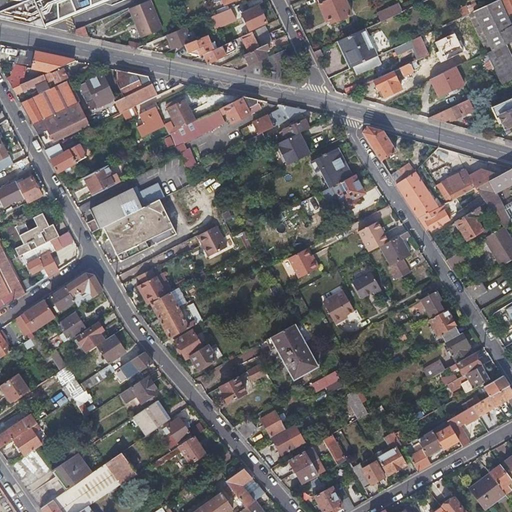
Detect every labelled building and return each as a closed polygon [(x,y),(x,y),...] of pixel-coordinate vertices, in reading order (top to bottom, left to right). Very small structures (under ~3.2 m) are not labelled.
[(0,0),(0,18),(39,27),(103,0),(0,0)] [(147,0),(128,8),(134,24),(137,23),(144,37),(162,29),(149,0),(147,0)] [(317,0),(326,19),(334,15),(336,19),(351,12),(345,0),(317,0)] [(486,52),(505,43),(511,39),(511,25),(507,15),(511,12),(511,0),(496,0),(470,13),(486,52)] [(403,10),(401,7),(399,3),(377,13),(380,21),(403,10)] [(241,13),(245,21),(249,29),(266,21),(258,5),(241,13)] [(211,17),(213,22),(215,28),(235,19),(230,8),(211,17)] [(141,38),(144,37),(137,23),(134,24),(141,38)] [(265,25),(252,31),(241,36),(249,52),(259,47),(269,43),(272,41),(265,25)] [(88,37),(85,27),(76,30),(76,34),(88,37)] [(184,45),(192,42),(186,28),(167,36),(174,50),(184,45)] [(351,67),(377,55),(365,28),(336,41),(349,68),(351,67)] [(207,35),(192,42),(184,45),(188,54),(200,56),(202,54),(213,49),(207,35)] [(421,35),(415,37),(409,40),(412,46),(411,47),(417,59),(429,53),(421,35)] [(139,48),(147,50),(154,52),(165,46),(162,38),(146,45),(139,48)] [(231,41),(213,49),(202,54),(204,59),(206,63),(207,63),(235,50),(231,41)] [(259,47),(249,52),(244,54),(249,65),(267,56),(264,50),(271,47),(269,43),(259,47)] [(511,77),(511,57),(505,43),(486,52),(500,83),(511,77)] [(272,54),(274,58),(277,62),(286,58),(282,49),(272,54)] [(313,52),(315,55),(317,59),(323,56),(320,49),(313,52)] [(37,69),(48,71),(49,71),(72,60),(27,50),(24,65),(12,63),(11,72),(12,74),(6,79),(11,88),(32,79),(23,74),(26,66),(37,69)] [(380,63),(377,55),(351,67),(355,74),(380,63)] [(400,67),(402,71),(403,74),(413,69),(410,62),(400,67)] [(23,74),(32,79),(42,74),(48,71),(37,69),(26,66),(23,74)] [(430,79),(435,87),(439,96),(446,93),(452,90),(465,84),(456,66),(430,79)] [(42,74),(50,89),(57,86),(56,84),(68,78),(62,67),(50,72),(49,71),(48,71),(42,74)] [(402,71),(400,67),(393,71),(399,81),(405,77),(403,74),(402,71)] [(118,84),(123,95),(130,109),(135,106),(157,96),(147,76),(117,69),(118,84)] [(382,95),(383,94),(384,93),(388,99),(404,89),(399,81),(393,71),(374,80),(382,95)] [(42,74),(32,79),(11,88),(15,95),(42,82),(45,87),(36,91),(38,94),(50,89),(42,74)] [(90,110),(83,113),(90,128),(122,113),(130,109),(123,95),(114,99),(102,74),(79,85),(90,110)] [(50,89),(38,94),(20,103),(31,125),(78,101),(80,100),(70,80),(57,86),(50,89)] [(511,95),(490,106),(496,118),(498,117),(504,129),(511,125),(511,95)] [(219,112),(222,117),(226,125),(258,108),(256,103),(258,100),(243,97),(218,109),(219,112)] [(195,120),(190,109),(185,98),(166,107),(178,128),(195,120)] [(83,113),(78,101),(31,125),(45,149),(44,150),(56,172),(85,156),(73,136),(90,128),(83,113)] [(447,120),(448,121),(458,116),(457,115),(464,112),(459,103),(428,118),(443,122),(447,120)] [(306,111),(292,107),(279,104),(279,112),(283,122),(306,111)] [(139,113),(135,106),(130,109),(122,113),(125,120),(136,115),(139,113)] [(136,115),(138,119),(140,124),(135,127),(139,136),(163,125),(153,106),(139,113),(136,115)] [(216,114),(219,112),(218,109),(195,120),(178,128),(171,131),(167,134),(170,141),(173,146),(221,124),(216,114)] [(250,124),(255,135),(261,132),(276,125),(271,114),(250,124)] [(304,119),(291,125),(279,132),(282,138),(285,136),(286,138),(299,132),(308,128),(304,119)] [(362,132),(371,146),(381,160),(395,150),(381,130),(367,125),(362,132)] [(261,132),(255,135),(244,140),(248,149),(253,146),(257,153),(269,147),(261,132)] [(286,138),(276,143),(286,164),(309,153),(299,132),(286,138)] [(0,166),(2,170),(12,164),(7,155),(6,156),(0,144),(0,134),(0,133),(0,166)] [(165,143),(170,141),(167,134),(162,136),(165,143)] [(456,161),(437,146),(423,164),(442,180),(456,161)] [(330,187),(332,186),(352,176),(337,148),(311,162),(316,171),(321,169),(330,187)] [(178,157),(184,169),(189,166),(190,166),(184,154),(178,157)] [(467,191),(480,184),(511,167),(511,166),(493,161),(460,179),(467,191)] [(92,195),(103,190),(113,184),(109,175),(112,174),(107,164),(82,177),(92,195)] [(397,171),(403,180),(416,173),(409,164),(397,171)] [(184,169),(191,184),(197,181),(189,166),(184,169)] [(511,167),(480,184),(489,200),(494,208),(503,224),(511,218),(511,215),(505,206),(496,192),(511,182),(511,167)] [(40,199),(39,198),(38,196),(40,194),(28,172),(19,177),(20,179),(15,183),(16,185),(23,198),(26,203),(29,201),(31,204),(40,199)] [(416,173),(403,180),(396,184),(418,218),(438,207),(416,173)] [(352,176),(332,186),(344,210),(355,204),(354,203),(352,199),(356,196),(364,192),(354,175),(352,176)] [(157,200),(160,199),(163,197),(156,183),(138,192),(134,187),(88,210),(93,218),(85,222),(91,232),(103,226),(157,200)] [(23,198),(16,185),(8,190),(15,203),(23,198)] [(306,206),(304,208),(301,209),(304,216),(320,207),(314,195),(304,201),(306,206)] [(174,236),(157,200),(103,226),(120,261),(174,236)] [(471,244),(482,237),(492,231),(489,225),(484,228),(478,218),(494,208),(489,200),(457,221),(467,239),(468,239),(471,244)] [(443,204),(438,207),(418,218),(426,230),(429,228),(431,231),(451,220),(449,218),(453,216),(448,207),(446,209),(443,204)] [(224,221),(228,220),(231,218),(228,210),(221,212),(224,221)] [(49,226),(46,220),(43,214),(33,219),(38,227),(30,231),(26,222),(15,228),(23,245),(16,249),(20,257),(44,245),(56,238),(59,237),(53,225),(49,226)] [(376,222),(357,233),(369,253),(379,246),(388,241),(376,222)] [(492,231),(482,237),(492,252),(499,265),(511,256),(511,239),(503,224),(492,231)] [(227,246),(216,225),(198,235),(208,255),(227,246)] [(388,267),(392,274),(396,280),(410,271),(403,258),(410,254),(401,240),(409,235),(406,231),(388,241),(379,246),(391,266),(388,267)] [(60,246),(56,238),(44,245),(48,253),(60,246)] [(0,305),(25,290),(0,241),(0,305)] [(305,247),(286,257),(297,277),(317,266),(313,258),(311,259),(309,255),(305,247)] [(446,259),(449,262),(451,266),(466,256),(462,250),(446,259)] [(43,267),(47,276),(58,269),(48,253),(26,264),(31,273),(43,267)] [(150,303),(165,294),(157,276),(153,269),(138,276),(142,284),(141,284),(150,303)] [(208,277),(205,271),(199,275),(202,280),(208,277)] [(87,289),(88,291),(89,293),(75,303),(77,307),(102,291),(92,275),(84,272),(64,286),(73,300),(80,296),(78,294),(87,289)] [(353,284),(357,292),(361,299),(373,292),(380,288),(371,274),(353,284)] [(473,300),(480,295),(487,291),(479,278),(465,287),(473,300)] [(73,300),(64,286),(49,295),(59,311),(73,301),(73,300)] [(168,338),(188,327),(178,306),(186,302),(178,287),(165,294),(150,303),(168,338)] [(410,330),(429,319),(443,311),(438,302),(441,300),(435,290),(419,299),(428,314),(407,326),(410,330)] [(336,327),(340,325),(343,323),(341,320),(346,317),(354,312),(344,294),(324,306),(336,327)] [(19,315),(31,332),(54,317),(43,299),(19,315)] [(440,333),(445,342),(459,333),(445,310),(443,311),(429,319),(438,335),(440,333)] [(85,328),(80,320),(75,313),(57,324),(67,340),(85,328)] [(31,332),(19,315),(13,319),(21,330),(22,330),(25,334),(26,333),(30,338),(33,336),(31,332)] [(96,345),(104,340),(99,334),(103,331),(98,323),(76,339),(85,353),(96,345)] [(270,337),(282,358),(293,379),(318,367),(295,324),(270,337)] [(107,338),(103,331),(99,334),(104,340),(107,338)] [(188,356),(203,348),(193,331),(175,341),(185,359),(188,356)] [(445,342),(457,363),(471,354),(468,348),(470,347),(461,332),(459,333),(445,342)] [(0,357),(5,354),(11,350),(4,340),(0,333),(0,357)] [(107,338),(104,340),(96,345),(108,363),(125,351),(113,334),(107,338)] [(396,338),(398,340),(400,343),(406,339),(403,334),(396,338)] [(42,347),(34,335),(33,336),(30,338),(38,351),(42,347)] [(207,345),(203,348),(188,356),(197,370),(215,359),(207,345)] [(55,355),(52,350),(47,353),(51,358),(55,355)] [(118,368),(125,379),(151,362),(143,352),(118,368)] [(47,353),(45,355),(42,357),(45,362),(51,358),(47,353)] [(459,366),(464,375),(481,365),(474,353),(471,354),(457,363),(450,367),(452,370),(459,366)] [(445,369),(443,365),(440,361),(423,370),(428,379),(445,369)] [(116,370),(113,367),(111,364),(92,378),(96,383),(116,370)] [(263,364),(256,368),(249,371),(257,387),(271,379),(263,364)] [(483,369),(481,365),(464,375),(448,384),(452,390),(458,386),(458,385),(461,383),(466,392),(488,378),(483,369)] [(308,387),(311,391),(313,395),(340,379),(336,372),(308,387)] [(0,387),(11,403),(20,397),(29,391),(17,373),(0,384),(0,387)] [(57,377),(55,373),(36,386),(40,393),(51,385),(49,383),(57,377)] [(484,387),(490,396),(509,384),(502,375),(484,387)] [(127,403),(132,399),(137,396),(143,403),(159,392),(148,376),(121,394),(127,403)] [(224,392),(223,393),(222,393),(227,403),(245,393),(237,377),(220,386),(224,392)] [(448,421),(459,439),(462,446),(469,442),(459,423),(462,421),(464,424),(508,398),(511,405),(511,389),(509,384),(490,396),(477,404),(467,410),(448,421)] [(89,388),(75,397),(80,405),(85,401),(94,395),(89,388)] [(356,392),(362,402),(369,413),(373,411),(360,389),(356,392)] [(360,418),(369,413),(362,402),(356,392),(355,390),(347,395),(360,418)] [(75,397),(71,400),(83,418),(87,415),(80,405),(75,397)] [(464,405),(467,410),(477,404),(474,399),(464,405)] [(133,416),(140,425),(146,435),(169,418),(157,400),(133,416)] [(87,415),(92,412),(85,401),(80,405),(87,415)] [(261,419),(266,427),(270,436),(285,428),(276,410),(261,419)] [(0,447),(12,439),(36,423),(38,422),(32,414),(0,435),(0,447)] [(180,416),(172,422),(163,428),(166,432),(170,429),(174,434),(172,436),(175,440),(177,439),(181,444),(194,436),(189,429),(180,416)] [(246,441),(249,438),(252,435),(251,433),(256,429),(248,420),(234,428),(246,441)] [(443,448),(459,439),(448,421),(434,430),(442,446),(443,448)] [(40,429),(36,423),(12,439),(24,457),(41,446),(39,442),(33,434),(40,429)] [(199,423),(189,429),(194,436),(203,430),(199,423)] [(272,439),(276,447),(281,455),(304,441),(295,425),(272,439)] [(402,430),(396,433),(404,446),(404,447),(410,444),(402,430)] [(433,451),(442,446),(434,430),(426,434),(428,438),(419,442),(423,449),(428,457),(435,453),(433,451)] [(404,446),(396,433),(396,432),(384,438),(390,448),(383,452),(382,450),(375,454),(387,475),(407,464),(398,449),(404,446)] [(323,439),(330,450),(336,461),(344,456),(331,434),(323,439)] [(205,452),(194,436),(181,444),(169,452),(172,457),(181,450),(189,463),(205,452)] [(46,437),(39,442),(41,446),(48,441),(46,437)] [(295,471),(318,458),(312,447),(289,460),(295,471)] [(431,463),(428,457),(423,449),(410,457),(418,470),(431,463)] [(122,451),(91,473),(68,489),(40,509),(42,511),(79,511),(89,505),(106,494),(133,475),(136,473),(124,454),(122,451)] [(68,489),(91,473),(77,453),(53,469),(68,489)] [(325,469),(318,458),(295,471),(302,482),(325,469)] [(385,477),(381,469),(377,461),(363,468),(360,462),(353,466),(365,487),(385,477)] [(494,470),(489,474),(501,490),(505,495),(505,496),(511,491),(511,482),(500,466),(494,470)] [(235,493),(246,506),(255,500),(264,492),(243,467),(225,480),(228,485),(235,493)] [(505,495),(501,490),(489,474),(468,488),(485,510),(505,495)] [(138,481),(133,475),(106,494),(111,500),(138,481)] [(233,494),(235,493),(228,485),(224,487),(229,494),(231,492),(233,494)] [(341,500),(337,493),(333,486),(314,496),(323,511),(330,511),(341,506),(345,511),(355,506),(349,496),(341,500)] [(221,491),(193,511),(227,511),(233,508),(221,491)] [(441,506),(445,511),(465,511),(454,498),(450,501),(447,498),(439,503),(441,506)] [(263,511),(255,500),(246,506),(238,511),(263,511)]
